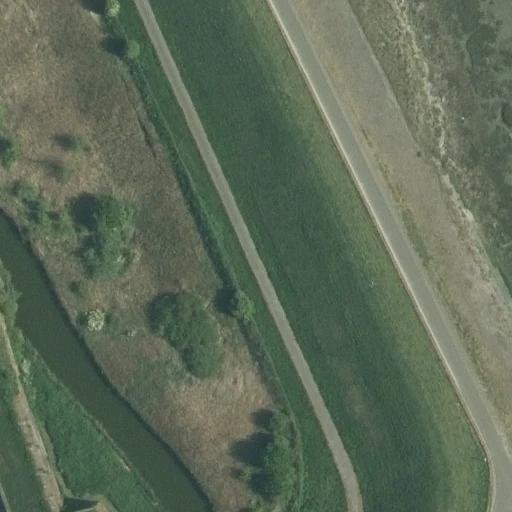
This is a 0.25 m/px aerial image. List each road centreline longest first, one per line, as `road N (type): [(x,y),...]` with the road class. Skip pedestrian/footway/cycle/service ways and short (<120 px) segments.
road 1 (unclassified): [(366,511),(359,463),(148,0)]
road 2 (unclassified): [(506,455),(286,0)]
